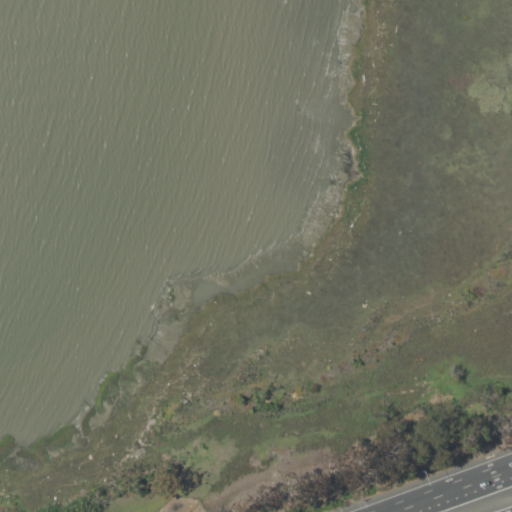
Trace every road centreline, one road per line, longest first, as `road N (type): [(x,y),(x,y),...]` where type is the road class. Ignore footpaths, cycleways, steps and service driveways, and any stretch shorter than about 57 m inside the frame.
road 1 (motorway): [(511,458),(389,511)]
road 2 (motorway): [(511,471),(393,511)]
